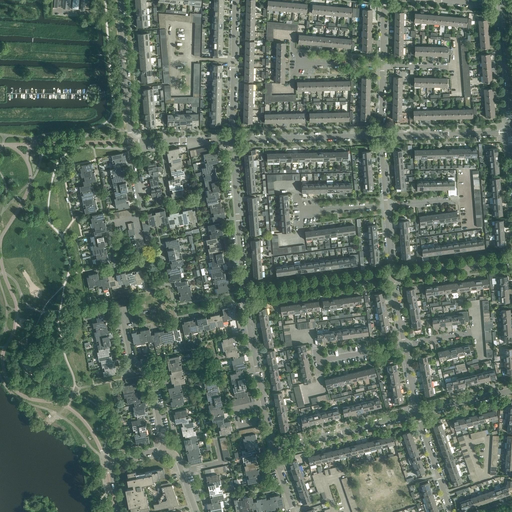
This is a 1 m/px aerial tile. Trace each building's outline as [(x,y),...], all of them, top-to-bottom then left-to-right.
[(165,20),(169,20),(169,14),(158,13),(159,22),(165,22),(165,20)] [(460,17),(459,26),(466,27),(467,18),(460,17)] [(344,39),(343,47),(350,48),(351,39),(344,39)] [(222,49),(213,49),(213,55),(213,58),(219,58),(219,56),(222,56),(222,55),(222,49)] [(213,65),(213,72),(222,72),(222,66),(222,65),(217,65),(217,62),(213,62),(213,65)] [(361,78),(361,85),(370,85),(370,78),(364,78),(364,76),(362,76),(362,78),(361,78)] [(221,118),(212,117),(211,123),(210,127),(215,127),(216,124),(221,124),(220,124),(221,118)] [(155,119),(145,120),(145,126),(147,126),(147,129),(155,128),(155,125),(156,125),(155,119)] [(167,153),(168,158),(179,155),(178,153),(180,153),(179,148),(168,150),(169,153),(167,153)] [(253,160),(253,154),(256,154),(255,150),(247,151),(247,155),(244,155),(245,161),(253,160)] [(206,159),(207,161),(218,158),(217,154),(215,154),(214,152),(209,153),(206,154),(203,154),(205,159),(206,159)] [(114,160),(115,162),(126,160),(125,155),(123,155),(123,153),(112,155),(113,160),(114,160)] [(171,162),(171,164),(182,161),(181,157),(179,157),(179,155),(168,158),(169,162),(171,162)] [(205,163),(206,167),(206,168),(213,166),(212,164),(219,163),(218,158),(207,161),(207,163),(205,163)] [(114,164),(114,169),(115,169),(121,168),(121,166),(127,164),(126,160),(115,162),(115,164),(114,164)] [(170,166),(171,171),(182,168),(181,166),(183,166),(182,161),(171,164),(172,166),(170,166)] [(149,179),(151,186),(158,185),(158,182),(159,182),(158,174),(159,174),(158,171),(162,171),(161,166),(157,167),(156,166),(155,162),(147,164),(149,175),(150,175),(150,176),(151,176),(152,176),(153,179),(149,179)] [(80,168),(81,173),(92,170),(92,168),(93,168),(92,163),(82,165),(82,166),(79,166),(80,169),(80,168)] [(205,173),(205,175),(216,172),(215,168),(213,168),(213,166),(206,168),(206,167),(202,168),(203,173),(205,173)] [(113,174),(113,176),(124,174),(123,169),(121,170),(121,168),(115,169),(114,169),(110,170),(111,175),(113,174)] [(174,175),(174,177),(180,175),(180,176),(185,175),(184,170),(182,170),(182,168),(171,171),(172,175),(174,175)] [(84,177),(84,179),(95,177),(94,172),(93,172),(92,170),(81,173),(82,177),(84,177)] [(204,177),(205,182),(216,179),(215,177),(217,177),(216,172),(205,175),(205,177),(204,177)] [(112,178),(113,183),(124,181),(123,179),(125,178),(124,174),(113,176),(114,178),(112,178)] [(168,180),(169,185),(180,183),(180,181),(181,180),(180,176),(180,175),(174,177),(174,179),(168,180)] [(83,181),(84,186),(91,185),(90,182),(96,181),(95,177),(84,179),(85,181),(83,181)] [(207,186),(208,188),(219,186),(218,181),(216,181),(216,179),(205,182),(206,186),(207,186)] [(116,187),(116,189),(127,187),(126,182),(124,183),(124,181),(113,183),(114,188),(116,187)] [(404,182),(396,182),(396,189),(401,188),(401,191),(407,191),(406,181),(404,182)] [(373,182),(364,183),(364,186),(363,186),(364,192),(369,192),(369,190),(369,189),(373,189),(373,182)] [(172,189),(172,191),(183,189),(182,184),(180,185),(180,183),(169,185),(170,190),(172,189)] [(82,191),(83,193),(94,191),(93,186),(91,186),(91,185),(84,186),(80,187),(81,192),(82,191)] [(158,185),(151,186),(152,189),(151,189),(152,197),(155,196),(157,204),(162,203),(161,196),(162,196),(162,192),(161,192),(160,187),(159,187),(158,185)] [(206,195),(208,195),(218,193),(218,191),(220,190),(219,186),(208,188),(206,188),(207,190),(205,191),(206,195)] [(115,192),(116,196),(127,194),(126,192),(128,192),(127,187),(116,189),(116,191),(115,192)] [(183,189),(172,191),(173,193),(171,194),(172,198),(183,196),(182,194),(184,193),(183,189)] [(81,195),(82,200),(93,198),(93,196),(95,195),(94,191),(83,193),(83,195),(81,195)] [(206,197),(207,202),(218,200),(218,198),(219,197),(218,193),(208,195),(208,197),(206,197)] [(114,199),(115,203),(126,201),(126,199),(128,199),(127,194),(116,196),(116,198),(114,199)] [(85,204),(86,206),(97,204),(96,199),(94,200),(93,198),(82,200),(83,205),(85,204)] [(210,206),(210,208),(221,206),(220,201),(218,201),(218,200),(207,202),(208,206),(210,206)] [(126,201),(115,203),(116,208),(118,208),(119,210),(130,207),(128,203),(127,203),(126,201)] [(97,204),(86,206),(86,208),(84,209),(85,213),(96,211),(96,209),(98,209),(97,204)] [(213,212),(214,214),(224,212),(223,207),(222,208),(221,206),(210,208),(211,213),(213,212)] [(192,209),(187,210),(190,221),(192,221),(192,222),(197,221),(195,211),(192,211),(192,209)] [(165,224),(169,223),(170,223),(168,216),(166,216),(165,210),(160,211),(162,222),(164,222),(165,224)] [(183,213),(181,213),(183,224),(188,223),(188,222),(190,221),(187,210),(183,211),(183,213)] [(160,223),(162,222),(160,211),(155,212),(156,214),(154,215),(156,225),(161,224),(160,223)] [(179,212),(174,213),(177,224),(179,224),(179,225),(183,224),(181,213),(179,214),(179,212)] [(224,212),(214,214),(214,216),(212,217),(213,222),(224,219),(224,217),(225,217),(224,212)] [(456,212),(450,212),(451,222),(461,221),(460,216),(457,217),(456,212)] [(91,218),(92,223),(103,220),(102,218),(104,218),(103,213),(92,216),(93,218),(91,218)] [(152,226),(156,225),(154,215),(152,215),(151,213),(147,214),(149,225),(151,225),(152,226)] [(170,223),(169,223),(170,227),(175,226),(175,224),(177,224),(174,213),(170,214),(170,216),(168,216),(170,223)] [(399,221),(399,228),(408,227),(407,221),(406,221),(405,219),(405,218),(400,218),(399,219),(400,221),(399,221)] [(95,227),(95,229),(106,227),(105,222),(103,222),(103,220),(92,223),(93,227),(95,227)] [(368,229),(368,232),(377,231),(376,225),(371,225),(371,222),(366,223),(366,229),(368,229)] [(211,230),(211,232),(222,230),(221,225),(219,226),(219,223),(208,226),(209,231),(211,230)] [(94,231),(95,236),(101,235),(101,233),(107,231),(106,227),(95,229),(96,231),(94,231)] [(210,235),(211,239),(217,238),(217,236),(223,234),(222,230),(211,232),(211,234),(210,235)] [(93,241),(94,243),(104,241),(103,236),(102,237),(101,235),(95,236),(90,237),(91,242),(93,241)] [(209,244),(209,246),(220,244),(219,239),(217,240),(217,238),(211,239),(206,240),(207,245),(209,244)] [(168,246),(169,248),(180,246),(179,241),(177,241),(176,239),(166,242),(167,246),(168,246)] [(92,245),(93,250),(104,248),(104,246),(105,245),(104,241),(94,243),(94,245),(92,245)] [(208,249),(209,253),(220,251),(220,249),(221,249),(220,244),(209,246),(210,248),(208,249)] [(167,250),(168,255),(179,253),(179,251),(181,250),(180,246),(169,248),(169,250),(167,250)] [(96,254),(96,256),(107,254),(106,249),(104,250),(104,248),(93,250),(94,255),(96,254)] [(212,258),(212,260),(223,257),(222,253),(220,253),(220,251),(209,253),(210,258),(212,258)] [(171,259),(172,261),(183,259),(182,254),(180,255),(179,253),(168,255),(169,260),(171,259)] [(107,254),(96,256),(97,258),(95,259),(96,264),(107,261),(106,259),(108,259),(107,254)] [(349,255),(349,258),(351,266),(357,265),(356,259),(358,259),(358,256),(356,257),(355,254),(349,255)] [(379,256),(370,257),(371,266),(379,265),(378,262),(379,262),(379,256)] [(211,262),(212,266),(223,264),(222,262),(224,262),(223,257),(212,260),(213,261),(211,262)] [(170,264),(171,268),(181,266),(184,265),(183,264),(184,264),(183,259),(172,261),(172,263),(170,264)] [(211,269),(211,273),(222,271),(222,269),(224,269),(223,264),(212,266),(212,268),(211,269)] [(170,275),(181,273),(184,272),(183,268),(181,268),(181,266),(171,268),(167,269),(168,274),(170,273),(170,275)] [(137,273),(135,274),(137,285),(142,284),(141,282),(143,281),(141,270),(136,271),(137,273)] [(214,278),(215,280),(226,277),(225,273),(223,273),(222,271),(211,273),(213,278),(214,278)] [(125,272),(121,273),(123,284),(125,283),(125,285),(130,284),(128,273),(126,274),(125,272)] [(132,272),(128,273),(130,284),(132,284),(132,286),(137,285),(135,274),(133,274),(132,272)] [(98,286),(102,285),(103,285),(101,279),(99,279),(98,273),(93,274),(96,285),(98,285),(98,286)] [(116,276),(114,276),(117,287),(121,286),(121,284),(123,284),(121,273),(116,274),(116,276)] [(170,283),(174,282),(174,281),(181,280),(180,278),(182,278),(181,273),(170,275),(170,277),(169,278),(170,283)] [(94,285),(96,285),(93,274),(89,275),(89,277),(87,277),(89,288),(94,287),(94,285)] [(112,275),(107,276),(110,287),(112,286),(112,288),(117,287),(114,276),(112,277),(112,275)] [(103,285),(102,285),(103,290),(108,289),(108,287),(110,287),(107,276),(103,277),(103,279),(101,279),(103,285)] [(217,284),(218,286),(229,284),(228,279),(226,279),(226,277),(215,280),(216,284),(217,284)] [(229,284),(218,286),(218,288),(217,288),(218,293),(228,291),(228,289),(230,288),(229,284)] [(180,292),(180,294),(191,291),(190,287),(189,287),(188,285),(177,288),(178,292),(180,292)] [(191,291),(180,294),(181,296),(179,296),(180,301),(191,299),(191,296),(192,296),(191,291)] [(374,294),(376,301),(384,299),(383,293),(382,293),(382,291),(378,292),(378,294),(374,294)] [(330,309),(329,300),(323,301),(323,304),(322,305),(322,309),(324,309),(330,309)] [(318,301),(312,302),(313,311),(319,310),(319,312),(321,311),(320,306),(319,306),(318,301)] [(97,313),(98,315),(109,313),(108,308),(106,309),(105,306),(94,309),(95,314),(97,313)] [(258,310),(259,316),(268,314),(267,309),(267,308),(267,306),(262,306),(263,309),(258,310)] [(232,307),(227,308),(229,319),(231,318),(232,320),(237,319),(234,308),(232,309),(232,307)] [(96,318),(97,322),(104,321),(104,319),(110,318),(109,313),(98,315),(98,317),(96,318)] [(219,314),(215,315),(217,326),(219,326),(219,327),(224,326),(223,322),(222,315),(220,316),(219,314)] [(211,318),(209,318),(211,329),(216,328),(215,326),(217,326),(215,315),(210,316),(211,318)] [(206,317),(202,318),(204,329),(206,328),(206,330),(211,329),(209,318),(207,319),(206,317)] [(197,321),(195,321),(198,332),(202,331),(202,329),(204,329),(202,318),(197,319),(197,321)] [(193,320),(188,321),(191,332),(193,331),(193,333),(198,332),(195,321),(193,321),(193,320)] [(420,320),(412,321),(413,328),(413,327),(414,330),(421,329),(421,326),(420,320)] [(96,327),(96,329),(107,327),(106,322),(104,323),(104,321),(97,322),(93,323),(94,328),(96,327)] [(191,332),(188,321),(184,322),(184,323),(182,324),(184,335),(189,334),(189,332),(191,332)] [(389,324),(380,326),(381,332),(383,331),(383,334),(390,333),(389,330),(390,330),(389,324)] [(95,332),(96,336),(107,334),(106,332),(108,332),(107,327),(96,329),(96,331),(95,332)] [(177,328),(172,329),(175,340),(177,339),(177,341),(182,340),(179,329),(177,330),(177,328)] [(150,342),(154,341),(153,335),(151,335),(150,329),(145,330),(147,341),(149,340),(150,342)] [(168,332),(166,332),(168,343),(173,342),(173,340),(175,340),(172,329),(168,330),(168,332)] [(145,341),(147,341),(145,330),(140,331),(141,333),(139,333),(141,344),(146,343),(145,341)] [(164,331),(159,332),(161,343),(163,342),(164,344),(168,343),(166,332),(164,332),(164,331)] [(136,345),(141,344),(139,333),(137,334),(136,332),(131,333),(134,344),(136,343),(136,345)] [(154,341),(155,346),(160,345),(159,343),(161,343),(159,332),(154,333),(155,334),(153,335),(154,341)] [(98,341),(99,343),(110,340),(109,336),(107,336),(107,334),(96,336),(97,341),(98,341)] [(221,342),(222,346),(233,344),(233,342),(235,342),(234,337),(223,339),(223,341),(221,342)] [(98,345),(99,350),(109,347),(109,345),(111,345),(110,340),(99,343),(99,345),(98,345)] [(225,351),(226,353),(236,350),(235,346),(234,346),(233,344),(222,346),(223,351),(225,351)] [(464,354),(474,352),(472,345),(469,346),(469,345),(462,346),(464,354)] [(462,346),(456,348),(458,356),(464,354),(462,346)] [(97,352),(98,357),(109,354),(109,352),(110,352),(109,347),(99,350),(99,352),(97,352)] [(456,348),(450,349),(452,358),(458,356),(456,348)] [(450,349),(444,351),(446,359),(452,358),(450,349)] [(446,359),(444,351),(438,352),(440,361),(446,359)] [(101,361),(101,363),(112,360),(111,356),(110,356),(109,354),(98,357),(99,361),(101,361)] [(232,360),(233,365),(244,362),(243,361),(245,360),(244,355),(240,356),(240,357),(233,358),(234,360),(232,360)] [(167,361),(168,365),(179,363),(179,361),(181,361),(180,356),(168,358),(169,360),(167,361)] [(104,367),(105,369),(115,367),(114,362),(113,362),(112,360),(101,363),(102,367),(104,367)] [(236,369),(236,371),(242,369),(243,370),(247,369),(246,364),(244,364),(244,362),(233,365),(234,369),(236,369)] [(171,370),(171,372),(182,369),(181,365),(180,365),(179,363),(168,365),(169,370),(171,370)] [(115,367),(105,369),(105,371),(103,371),(104,376),(115,374),(115,372),(116,371),(115,367)] [(374,368),(368,369),(370,378),(376,376),(374,368)] [(170,374),(171,379),(182,376),(182,374),(183,374),(182,369),(171,372),(172,374),(170,374)] [(230,374),(231,379),(242,377),(242,375),(243,374),(243,370),(242,369),(236,371),(236,373),(230,374)] [(368,369),(362,371),(364,379),(370,378),(368,369)] [(494,370),(488,371),(490,380),(496,378),(494,370)] [(362,371),(356,372),(358,381),(364,379),(362,371)] [(488,371),(482,373),(484,381),(490,380),(488,371)] [(356,372),(350,374),(352,382),(358,381),(356,372)] [(482,373),(476,375),(478,383),(484,381),(482,373)] [(350,374),(343,375),(345,384),(352,382),(350,374)] [(343,375),(337,377),(339,385),(345,384),(343,375)] [(476,375),(470,376),(472,384),(478,383),(476,375)] [(174,383),(174,385),(181,383),(181,384),(185,383),(184,378),(182,378),(182,376),(171,379),(172,383),(174,383)] [(470,376),(464,378),(466,386),(472,384),(470,376)] [(234,383),(234,385),(245,383),(244,378),(243,379),(242,377),(231,379),(232,384),(234,383)] [(337,377),(331,378),(333,387),(339,385),(337,377)] [(333,387),(331,378),(325,380),(327,390),(334,388),(333,387)] [(464,378),(457,379),(460,388),(466,386),(464,378)] [(457,379),(451,381),(453,389),(460,388),(457,379)] [(207,387),(207,389),(218,387),(217,382),(216,383),(215,381),(204,383),(205,388),(207,387)] [(453,389),(451,381),(445,382),(447,391),(453,389)] [(168,388),(169,393),(180,390),(180,389),(182,388),(181,384),(181,383),(174,385),(174,387),(168,388)] [(233,388),(234,392),(245,390),(245,388),(246,387),(245,383),(234,385),(235,387),(233,388)] [(123,388),(124,393),(134,391),(134,389),(136,388),(135,384),(132,384),(129,385),(126,385),(124,386),(124,388),(123,388)] [(206,392),(207,396),(218,394),(218,392),(219,392),(218,387),(207,389),(208,391),(206,392)] [(172,397),(172,399),(183,397),(182,392),(181,392),(180,390),(169,393),(170,397),(172,397)] [(245,390),(234,392),(235,397),(237,396),(237,399),(248,396),(247,391),(245,392),(245,390)] [(126,397),(127,399),(138,397),(137,392),(135,393),(134,391),(124,393),(125,398),(126,397)] [(210,401),(210,402),(221,400),(220,396),(218,396),(218,394),(207,396),(208,401),(210,401)] [(393,397),(392,397),(393,405),(397,404),(398,403),(399,402),(399,403),(399,402),(403,402),(402,395),(393,397)] [(183,397),(172,399),(173,401),(171,401),(172,406),(183,404),(183,402),(184,401),(183,397)] [(379,399),(373,400),(375,409),(381,407),(379,399)] [(209,405),(210,409),(221,407),(220,405),(222,405),(221,400),(210,402),(211,404),(209,405)] [(373,400),(367,402),(369,410),(375,409),(373,400)] [(133,407),(134,411),(145,409),(145,407),(146,407),(145,402),(141,403),(134,405),(135,406),(133,407)] [(367,402),(361,403),(363,412),(369,410),(367,402)] [(361,403),(355,405),(357,413),(363,412),(361,403)] [(355,405),(348,406),(351,415),(357,413),(355,405)] [(351,415),(348,406),(342,408),(344,416),(351,415)] [(213,414),(213,416),(224,413),(223,409),(221,409),(221,407),(210,409),(211,414),(213,414)] [(137,416),(137,417),(144,416),(144,417),(148,416),(147,411),(145,411),(145,409),(134,411),(135,416),(137,416)] [(174,414),(175,419),(186,417),(185,415),(187,414),(186,409),(175,412),(176,414),(174,414)] [(338,409),(332,410),(334,419),(340,417),(338,409)] [(332,410),(326,412),(328,420),(334,419),(332,410)] [(495,410),(489,412),(491,420),(497,419),(495,410)] [(286,411),(277,413),(277,415),(276,415),(277,419),(278,419),(287,417),(286,411)] [(326,412),(320,413),(322,422),(328,420),(326,412)] [(489,412),(483,413),(485,422),(491,420),(489,412)] [(213,423),(217,422),(217,421),(224,420),(223,418),(225,418),(224,413),(213,416),(213,418),(212,418),(213,423)] [(320,413),(313,415),(315,423),(322,422),(320,413)] [(483,413),(477,415),(479,423),(485,422),(483,413)] [(313,415),(307,416),(309,425),(315,423),(313,415)] [(477,415),(471,416),(473,425),(479,423),(477,415)] [(131,421),(132,426),(143,423),(143,421),(145,421),(144,417),(144,416),(137,417),(137,420),(131,421)] [(309,425),(307,416),(301,418),(303,426),(309,425)] [(471,416),(465,418),(467,426),(473,425),(471,416)] [(465,418),(459,419),(461,428),(467,426),(465,418)] [(461,428),(459,419),(453,421),(455,429),(461,428)] [(220,426),(220,428),(231,426),(230,421),(224,422),(224,420),(217,421),(217,422),(218,427),(220,426)] [(181,427),(182,431),(193,429),(193,427),(194,426),(193,422),(189,423),(183,424),(183,426),(181,427)] [(135,430),(136,432),(146,429),(145,425),(144,425),(143,423),(132,426),(133,430),(135,430)] [(433,427),(435,432),(443,430),(441,424),(433,427)] [(231,426),(220,428),(221,430),(219,430),(220,435),(231,433),(230,431),(232,430),(231,426)] [(134,434),(135,439),(146,436),(146,434),(147,434),(146,429),(136,432),(136,434),(134,434)] [(185,435),(185,437),(196,435),(195,430),(194,431),(193,429),(182,431),(183,436),(185,435)] [(435,432),(437,438),(445,436),(443,430),(435,432)] [(403,434),(405,440),(413,437),(411,431),(403,434)] [(243,438),(244,443),(255,441),(255,439),(256,438),(255,434),(244,436),(245,438),(243,438)] [(184,440),(185,444),(196,442),(196,440),(197,440),(196,435),(185,437),(186,439),(184,440)] [(146,436),(135,439),(136,443),(138,443),(138,445),(149,443),(148,438),(147,438),(146,436)] [(393,436),(387,437),(389,446),(395,444),(393,436)] [(437,438),(439,444),(447,441),(445,436),(437,438)] [(387,437),(380,439),(383,447),(389,446),(387,437)] [(405,440),(407,446),(415,443),(413,437),(405,440)] [(380,439),(374,440),(376,449),(383,447),(380,439)] [(374,440),(368,442),(370,450),(376,449),(374,440)] [(247,447),(247,449),(258,447),(257,442),(255,443),(255,441),(244,443),(245,448),(247,447)] [(439,444),(441,450),(450,447),(447,441),(439,444)] [(188,449),(188,451),(199,448),(198,444),(196,444),(196,442),(185,444),(186,449),(188,449)] [(368,442),(362,443),(364,452),(370,450),(368,442)] [(362,443),(356,445),(358,453),(364,452),(362,443)] [(407,446),(409,452),(417,449),(415,443),(407,446)] [(356,445),(350,446),(352,455),(358,453),(356,445)] [(350,446),(344,448),(346,456),(352,455),(350,446)] [(246,452),(247,456),(247,457),(253,455),(254,455),(253,453),(259,452),(258,447),(247,449),(248,451),(246,452)] [(441,450),(443,456),(452,453),(450,447),(441,450)] [(187,453),(188,458),(199,455),(198,453),(200,453),(199,448),(188,451),(189,453),(187,453)] [(344,448),(338,449),(340,458),(346,456),(344,448)] [(338,449),(332,451),(334,459),(340,458),(338,449)] [(409,452),(411,458),(419,455),(417,449),(409,452)] [(332,451),(326,452),(328,461),(334,459),(332,451)] [(326,452),(320,454),(322,462),(328,461),(326,452)] [(443,456),(445,462),(454,459),(452,453),(443,456)] [(320,454),(314,455),(316,464),(322,462),(320,454)] [(199,455),(188,458),(189,462),(191,462),(191,464),(202,462),(201,457),(199,457),(199,455)] [(245,462),(246,464),(257,461),(256,457),(254,457),(253,455),(247,457),(247,456),(242,457),(243,462),(245,462)] [(316,464),(314,455),(308,457),(310,465),(316,464)] [(411,458),(413,464),(421,461),(419,455),(411,458)] [(445,462),(448,468),(456,465),(454,459),(445,462)] [(289,463),(291,468),(299,466),(297,460),(289,463)] [(244,466),(245,470),(256,468),(256,466),(258,466),(257,461),(246,464),(246,465),(244,466)] [(413,464),(415,470),(423,467),(421,461),(413,464)] [(448,468),(450,474),(458,471),(456,465),(448,468)] [(291,468),(293,474),(301,472),(299,466),(291,468)] [(423,467),(415,470),(417,475),(425,473),(423,467)] [(248,475),(249,477),(259,474),(258,470),(257,470),(256,468),(245,470),(246,475),(248,475)] [(148,510),(149,509),(146,494),(145,494),(143,488),(142,488),(142,485),(151,483),(151,481),(157,480),(157,479),(162,478),(162,476),(165,476),(163,469),(136,474),(136,471),(129,472),(129,475),(128,475),(129,481),(127,481),(128,485),(129,485),(130,488),(127,489),(127,491),(126,492),(128,505),(130,504),(131,511),(148,511),(148,510)] [(450,474),(452,480),(460,477),(458,471),(450,474)] [(293,474),(295,480),(303,477),(301,472),(293,474)] [(209,481),(209,483),(220,480),(219,476),(218,476),(217,474),(206,476),(207,481),(209,481)] [(259,474),(249,477),(249,479),(247,479),(248,484),(259,482),(259,479),(260,479),(259,474)] [(295,480),(297,486),(305,483),(303,477),(295,480)] [(460,477),(452,480),(454,485),(462,483),(460,477)] [(208,485),(209,490),(220,487),(220,485),(221,485),(220,480),(209,483),(210,485),(208,485)] [(422,491),(430,488),(428,483),(426,484),(425,481),(419,483),(420,486),(422,491)] [(506,486),(501,488),(504,496),(509,494),(508,490),(511,489),(511,481),(507,481),(507,485),(506,485),(506,486)] [(161,484),(163,494),(162,495),(161,495),(161,496),(160,497),(160,498),(160,499),(158,500),(159,503),(154,504),(155,510),(168,507),(169,510),(175,509),(174,506),(179,505),(172,485),(167,486),(166,484),(168,483),(161,484)] [(297,486),(299,492),(307,489),(305,483),(297,486)] [(212,494),(212,496),(223,494),(222,489),(220,489),(220,487),(209,490),(210,494),(212,494)] [(422,491),(424,497),(432,494),(430,488),(422,491)] [(501,488),(495,490),(498,498),(504,496),(501,488)] [(299,492),(301,498),(309,495),(307,489),(299,492)] [(495,490),(489,492),(492,500),(498,498),(495,490)] [(489,492),(483,494),(486,502),(492,500),(489,492)] [(211,498),(212,503),(218,501),(218,499),(224,498),(223,494),(212,496),(213,498),(211,498)] [(424,497),(426,503),(434,500),(432,494),(424,497)] [(483,494),(477,496),(480,504),(486,502),(483,494)] [(279,495),(275,496),(277,507),(279,506),(279,508),(284,507),(282,496),(280,497),(279,495)] [(309,495),(301,498),(303,504),(311,501),(309,495)] [(252,509),(256,508),(257,508),(255,502),(253,502),(252,496),(247,497),(250,508),(252,508),(252,509)] [(270,499),(268,499),(271,510),(275,509),(275,507),(277,507),(275,496),(270,497),(270,499)] [(477,496),(471,498),(474,506),(480,504),(477,496)] [(248,508),(250,508),(247,497),(243,498),(243,500),(241,500),(243,511),(248,510),(248,508)] [(266,498),(261,499),(264,510),(266,509),(266,511),(271,510),(268,499),(266,500),(266,498)] [(471,498),(465,500),(468,508),(474,506),(471,498)] [(238,511),(239,511),(243,511),(241,500),(239,501),(239,499),(234,500),(234,503),(232,503),(233,510),(236,509),(236,511),(238,510),(238,511)] [(257,508),(256,508),(257,511),(261,511),(262,511),(262,510),(264,510),(261,499),(257,500),(257,501),(255,502),(257,508)] [(426,503),(428,509),(437,506),(434,500),(426,503)] [(468,508),(465,500),(460,502),(462,510),(468,508)] [(210,508),(211,510),(222,508),(221,503),(219,503),(218,501),(212,503),(207,504),(208,508),(210,508)]
